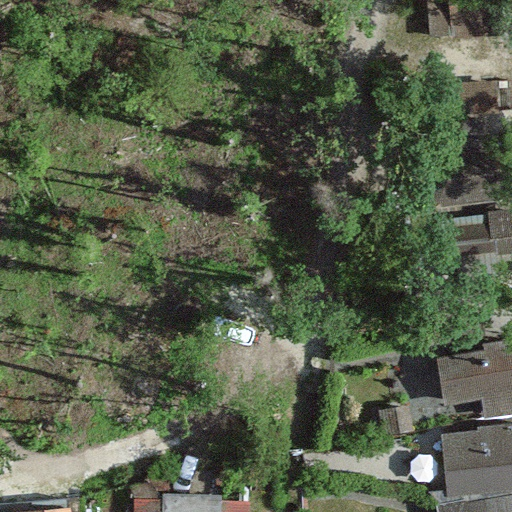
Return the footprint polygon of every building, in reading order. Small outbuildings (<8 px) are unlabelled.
[(488,0),(438,0),(439,21),(489,20),(488,0)] [(420,198),(511,190),(511,153),(417,162),(420,198)] [(511,211),(441,218),(444,255),(511,249),(511,211)] [(511,350),(445,363),(454,410),(511,398),(511,350)] [(511,511),(511,429),(435,450),(451,511),(511,511)] [(166,511),(209,511),(210,499),(167,496),(166,511)]
